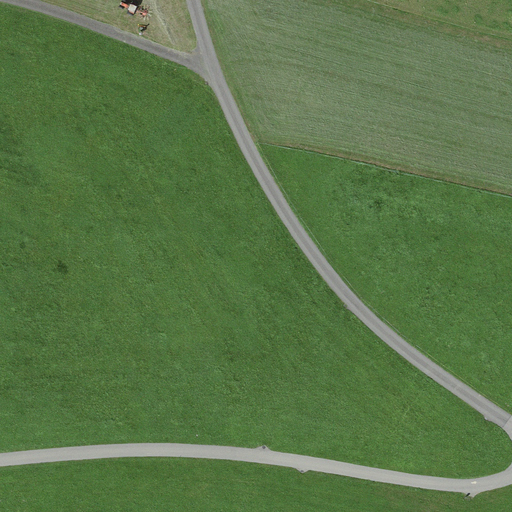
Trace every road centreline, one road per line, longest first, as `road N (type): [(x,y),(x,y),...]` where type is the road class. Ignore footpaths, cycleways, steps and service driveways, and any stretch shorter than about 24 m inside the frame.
road 1 (unclassified): [(511,423),(391,340),(308,247),(244,140),(193,0)]
road 2 (track): [(511,474),(454,484),(227,452),(0,460)]
road 3 (track): [(10,0),(217,72)]
